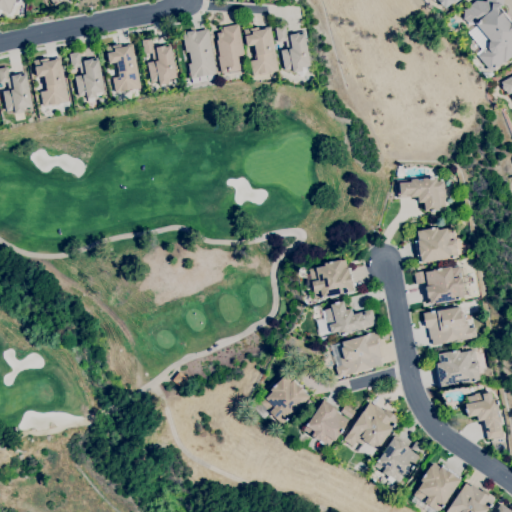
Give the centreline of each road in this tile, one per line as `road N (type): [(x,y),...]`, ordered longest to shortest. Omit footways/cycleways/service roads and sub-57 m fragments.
road 1 (track): [(128,398),(187,357),(267,318),(277,258),(298,231),(235,242),(176,226),(61,254),(28,252),(0,238)]
road 2 (residential): [(511,480),(422,410),(383,260)]
road 3 (residential): [(0,41),(187,0)]
